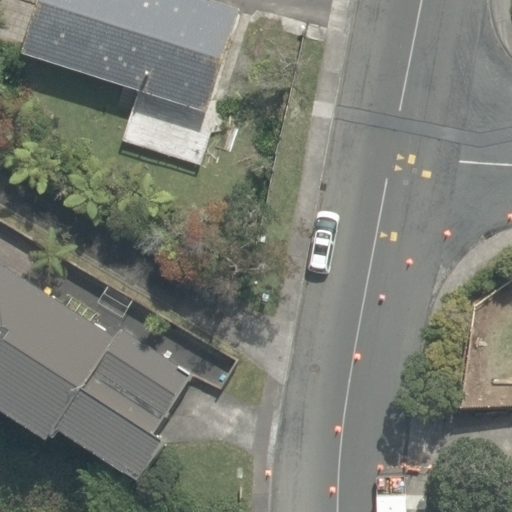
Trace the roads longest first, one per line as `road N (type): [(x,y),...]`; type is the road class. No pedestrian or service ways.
road 1 (residential): [(342,511),(391,151)]
road 2 (residential): [(391,151),(421,0)]
road 3 (residential): [(391,151),(511,160)]
